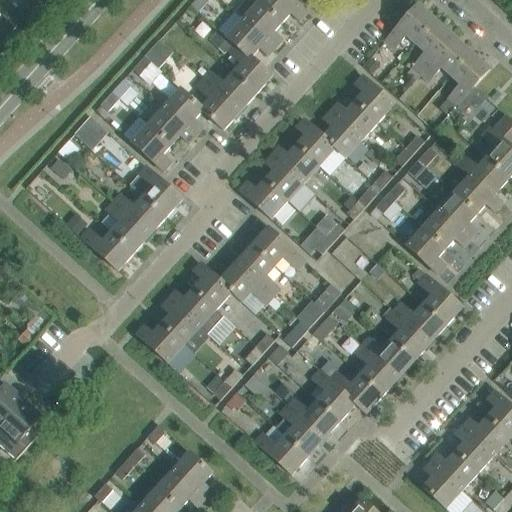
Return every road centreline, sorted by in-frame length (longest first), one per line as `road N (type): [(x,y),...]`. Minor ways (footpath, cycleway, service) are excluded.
road 1 (residential): [(31,392),(77,342),(121,311),(207,214),(216,180),(378,0)]
road 2 (residential): [(389,437),(511,302)]
road 3 (tertiary): [(0,107),(97,0)]
